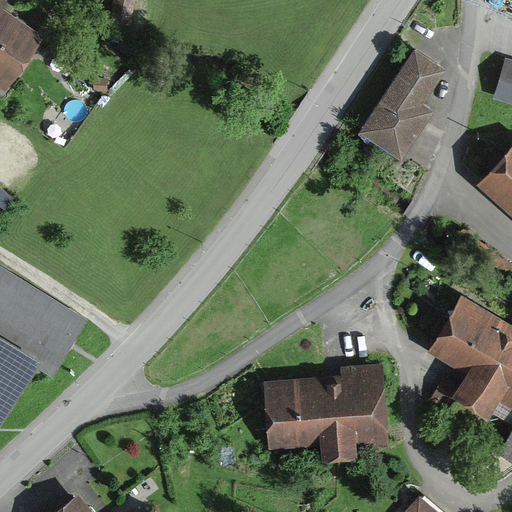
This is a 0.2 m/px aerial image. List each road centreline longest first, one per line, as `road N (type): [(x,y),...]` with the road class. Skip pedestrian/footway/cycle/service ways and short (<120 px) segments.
road 1 (residential): [(100,387),(142,395),(195,387),(392,249),(424,200),(452,130),(470,0)]
road 2 (unclassified): [(100,387),(258,208),(401,0)]
road 3 (unclassified): [(0,483),(100,387)]
